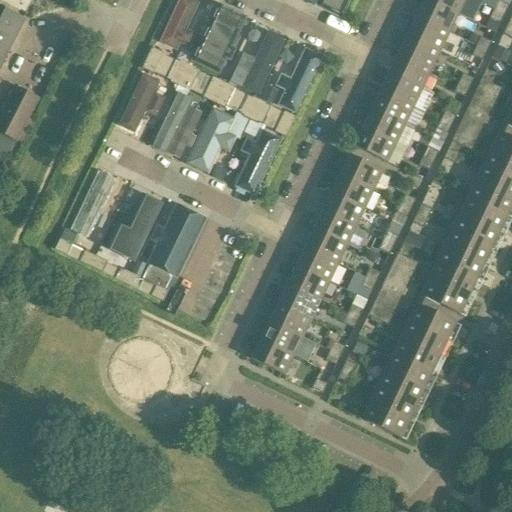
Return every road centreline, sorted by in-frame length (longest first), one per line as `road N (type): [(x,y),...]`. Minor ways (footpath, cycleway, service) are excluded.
road 1 (residential): [(436,486),(218,380),(215,364),(282,237)]
road 2 (residential): [(282,237),(368,56)]
road 3 (residential): [(282,237),(119,155)]
road 4 (residential): [(436,486),(511,322)]
road 5 (residential): [(368,56),(249,0)]
